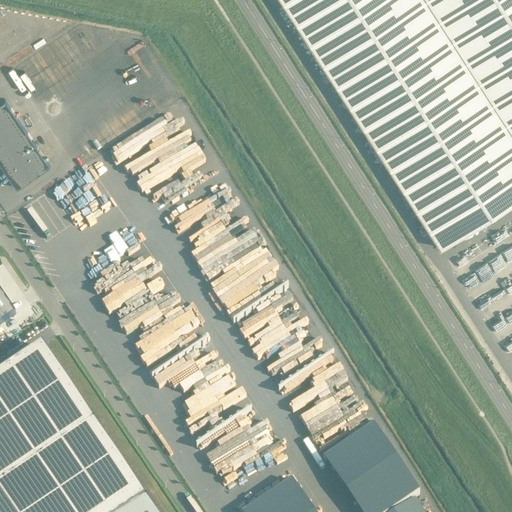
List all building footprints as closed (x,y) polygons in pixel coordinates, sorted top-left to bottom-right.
[(511,199),(511,0),(282,0),(440,246),(511,199)] [(0,161),(16,186),(50,163),(5,97),(0,100),(0,161)] [(454,263),(504,351),(511,346),(511,317),(511,316),(505,320),(502,314),(497,317),(463,257),(454,263)] [(0,324),(15,314),(0,291),(0,324)] [(153,511),(42,348),(0,376),(0,511),(153,511)] [(332,355),(315,365),(328,389),(347,378),(341,368),(329,375),(325,369),(337,362),(332,355)] [(239,374),(234,376),(215,362),(178,410),(183,425),(212,388),(207,412),(218,421),(198,428),(204,433),(196,436),(202,451),(205,450),(210,463),(245,450),(248,453),(213,465),(215,470),(278,447),(273,432),(259,438),(266,429),(254,427),(259,420),(249,418),(257,408),(236,392),(239,374)] [(328,401),(356,390),(352,380),(324,391),(328,401)] [(293,401),(296,411),(305,409),(303,399),(293,401)] [(351,420),(355,429),(376,420),(372,410),(351,420)] [(310,411),(303,414),(308,423),(315,420),(313,415),(312,415),(310,411)] [(250,461),(241,467),(248,477),(245,478),(239,468),(230,473),(237,484),(231,488),(235,494),(261,478),(250,461)] [(262,471),(264,475),(272,471),(270,467),(262,471)] [(421,511),(414,500),(396,511),(421,511)]
